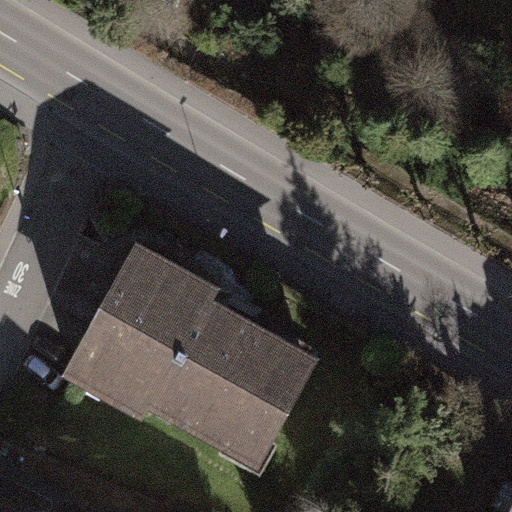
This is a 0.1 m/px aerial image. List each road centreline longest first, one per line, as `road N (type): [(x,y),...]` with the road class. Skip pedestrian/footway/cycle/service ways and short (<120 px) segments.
road 1 (primary): [(111,101),(511,330)]
road 2 (residential): [(0,330),(111,101)]
road 3 (primary): [(0,33),(111,101)]
